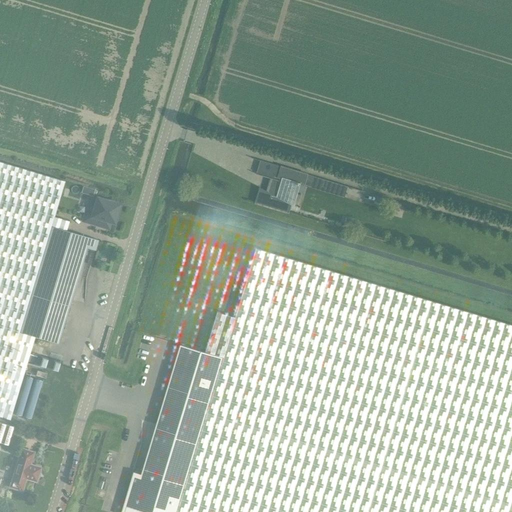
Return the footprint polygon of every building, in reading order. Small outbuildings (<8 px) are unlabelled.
[(20,332),(51,226),(66,231),(69,221),(54,217),(64,182),(0,162),(0,416),(9,420),(34,337),(20,332)] [(309,182),(261,168),(257,181),(263,182),(254,210),(290,221),(292,213),(277,204),(283,186),(305,193),(309,182)] [(110,222),(114,223),(119,205),(97,198),(96,201),(89,200),(83,221),(108,228),(110,222)] [(20,332),(34,337),(57,344),(86,248),(95,251),(98,240),(66,231),(51,226),(20,332)] [(511,511),(511,325),(256,249),(235,318),(217,312),(205,352),(222,358),(176,511),(511,511)] [(176,511),(222,358),(205,352),(180,345),(141,474),(134,472),(121,511),(176,511)] [(35,364),(56,371),(59,362),(38,355),(35,364)] [(44,405),(41,417),(46,418),(49,406),(44,405)] [(0,511),(0,442),(7,445),(13,427),(0,423),(0,511)] [(25,478),(36,481),(40,468),(27,464),(31,452),(21,449),(18,459),(17,459),(12,476),(13,477),(10,487),(22,490),(25,478)]
